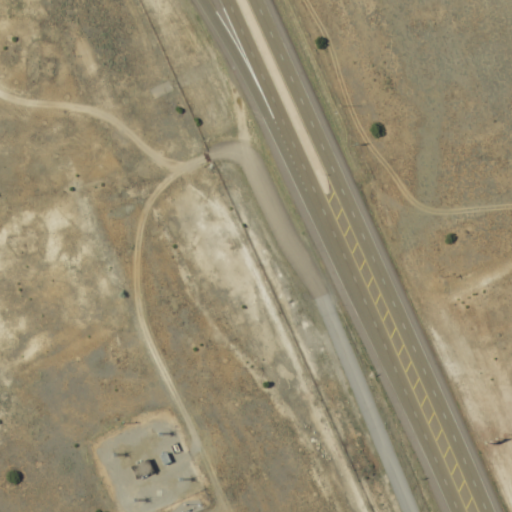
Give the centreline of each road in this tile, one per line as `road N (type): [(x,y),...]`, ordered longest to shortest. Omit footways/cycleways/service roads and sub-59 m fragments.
road 1 (trunk): [(478,511),(247,0)]
road 2 (trunk): [(227,0),(449,511)]
road 3 (track): [(188,453),(184,423),(142,335),(131,272),(147,198),(182,168)]
road 4 (motorway): [(201,0),(326,227)]
road 5 (track): [(182,168),(91,112),(0,92)]
